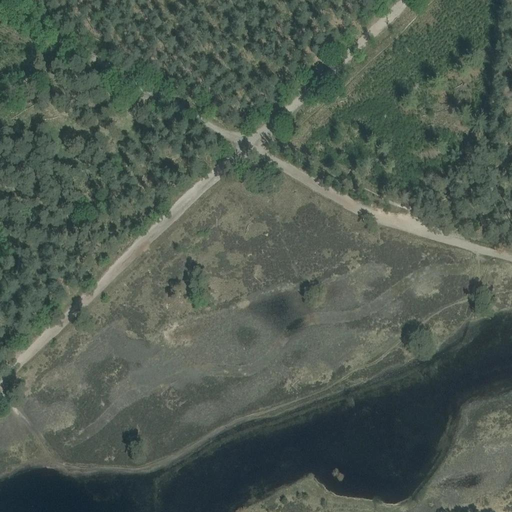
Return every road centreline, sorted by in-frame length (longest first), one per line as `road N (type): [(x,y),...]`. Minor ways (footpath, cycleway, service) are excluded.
road 1 (unknown): [(12,0),(110,46),(256,142),(511,243)]
road 2 (track): [(248,148),(0,378)]
road 3 (track): [(0,10),(248,148)]
road 4 (track): [(248,148),(384,222),(501,256)]
road 5 (unknown): [(272,148),(437,0)]
road 6 (track): [(411,0),(248,148)]
